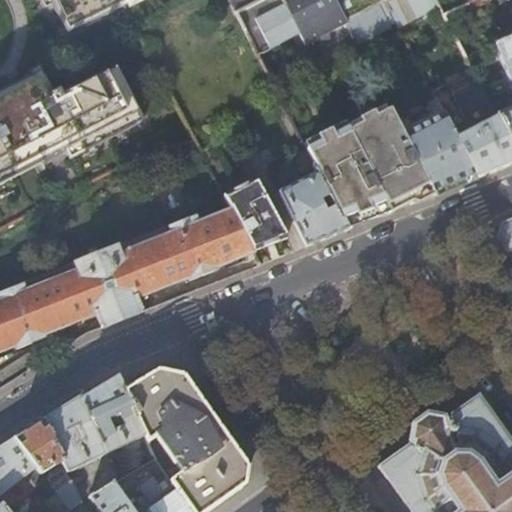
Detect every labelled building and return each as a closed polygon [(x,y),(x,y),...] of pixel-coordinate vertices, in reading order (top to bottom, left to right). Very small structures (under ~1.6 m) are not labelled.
[(123,9),(118,0),(50,0),(52,5),(67,35),(123,9)] [(118,0),(123,9),(139,0),(118,0)] [(236,13),(229,0),(139,0),(123,9),(191,138),(196,147),(199,152),(226,137),(232,138),(235,144),(249,137),(238,117),(279,96),(257,54),(236,13)] [(332,0),(229,0),(236,13),(260,0),(281,0),(290,17),(297,30),(298,33),(305,45),(312,42),(330,41),(329,33),(345,25),(343,20),(332,0)] [(272,26),(290,17),(281,0),(260,0),(236,13),(257,54),(265,50),(259,38),(265,31),(272,27),(272,26)] [(332,0),(343,20),(382,0),(332,0)] [(389,11),(383,0),(382,0),(343,20),(345,25),(349,31),(363,24),(364,26),(368,26),(373,24),(375,21),(373,18),(389,11)] [(434,0),(383,0),(389,11),(401,35),(441,14),(434,0)] [(275,41),(297,30),(290,17),(272,26),(272,27),(265,31),(259,38),(265,50),(277,44),(275,41)] [(277,44),(298,33),(297,30),(275,41),(277,44)] [(511,39),(493,47),(510,89),(511,93),(511,109),(495,116),(511,149),(511,39)] [(440,73),(459,110),(485,97),(465,60),(440,73)] [(0,88),(1,90),(37,72),(43,69),(40,62),(0,82),(0,88)] [(64,151),(78,144),(82,152),(141,121),(114,68),(59,95),(56,90),(49,94),(37,72),(1,90),(0,91),(0,174),(37,156),(41,163),(64,151)] [(478,126),(455,138),(476,179),(498,170),(511,164),(511,149),(495,116),(488,104),(472,113),(478,126)] [(442,113),(402,134),(431,191),(433,195),(456,187),(476,179),(455,138),(442,113)] [(431,191),(402,134),(397,124),(383,131),(367,138),(355,144),(388,210),(389,212),(408,203),(410,202),(431,191)] [(367,138),(383,131),(380,126),(364,134),(367,138)] [(196,147),(191,138),(176,144),(179,153),(196,147)] [(385,211),(388,210),(355,144),(354,142),(339,149),(326,156),(313,162),(318,173),(347,230),(369,219),(375,216),(385,211)] [(326,156),(339,149),(336,143),(323,150),(326,156)] [(67,159),(82,152),(78,144),(64,151),(67,159)] [(0,183),(41,163),(37,156),(0,174),(0,183)] [(326,238),(347,230),(318,173),(278,193),(305,247),(326,238)] [(283,235),(252,176),(221,193),(230,211),(252,252),(283,235)] [(85,192),(81,185),(57,198),(60,204),(85,192)] [(431,191),(410,202),(418,203),(433,195),(431,191)] [(218,265),(252,252),(230,211),(196,225),(193,218),(169,228),(171,234),(25,292),(22,286),(0,294),(0,350),(17,344),(18,346),(43,337),(42,334),(96,313),(100,327),(120,319),(139,312),(134,298),(190,277),(190,278),(219,267),(218,265)] [(511,218),(501,223),(496,237),(507,252),(511,249),(511,218)] [(191,391),(181,378),(157,373),(142,382),(123,393),(142,436),(155,463),(172,488),(191,511),(205,511),(218,503),(243,485),(245,470),(245,467),(211,420),(191,391)] [(123,393),(116,378),(98,388),(79,399),(104,454),(142,436),(123,393)] [(406,445),(378,468),(409,511),(511,511),(511,444),(475,396),(445,417),(443,414),(423,412),(408,424),(405,442),(406,445)] [(110,486),(115,482),(104,454),(79,399),(61,410),(42,421),(81,503),(86,501),(110,486)] [(67,511),(81,503),(42,421),(29,430),(13,439),(44,481),(65,508),(67,511)] [(35,488),(44,481),(13,439),(0,447),(0,494),(24,475),(35,488)] [(128,511),(110,486),(86,501),(94,511),(128,511)] [(191,511),(172,488),(137,511),(191,511)]
